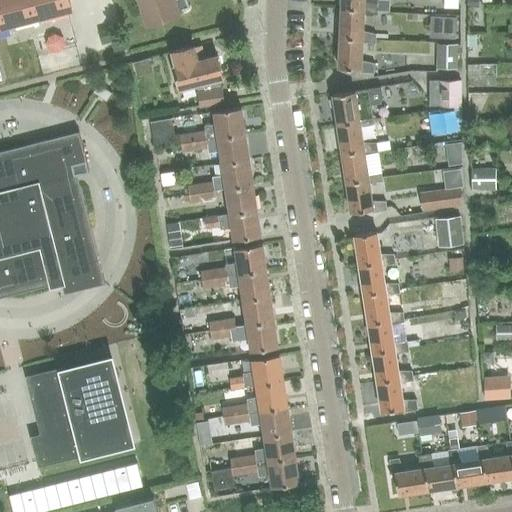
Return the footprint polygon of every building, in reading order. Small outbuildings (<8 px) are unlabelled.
[(0,0),(0,67),(0,65),(0,29),(71,11),(68,0),(0,0)] [(138,0),(147,26),(180,15),(179,11),(189,7),(186,0),(138,0)] [(377,4),(376,0),(341,0),(341,7),(363,8),(363,13),(376,14),(377,4)] [(443,0),(444,8),(458,8),(458,0),(443,0)] [(362,30),(363,13),(363,8),(341,7),(339,37),(362,38),(362,42),(375,43),(375,34),(362,30)] [(361,60),(362,42),(362,38),(339,37),(338,67),(359,68),(359,73),(360,73),(360,72),(373,72),(374,63),(361,60)] [(198,91),(200,105),(224,102),(222,87),(221,87),(219,79),(223,77),(217,54),(199,59),(195,45),(171,52),(174,66),(179,89),(210,81),(212,89),(198,91)] [(456,73),(456,72),(457,48),(437,47),(436,72),(456,73)] [(438,80),(438,95),(438,107),(461,106),(461,80),(438,80)] [(359,120),(360,124),(373,122),(368,88),(332,94),(333,98),(329,100),(330,106),(334,107),(337,124),(359,120)] [(218,138),(245,133),(241,107),(214,111),(216,124),(204,126),(205,131),(192,133),(195,150),(207,148),(206,139),(218,138)] [(363,142),(360,124),(359,120),(337,124),(342,153),(364,149),(364,154),(378,152),(376,143),(363,142)] [(0,297),(61,282),(64,294),(105,283),(77,175),(89,172),(79,132),(0,151),(0,297)] [(182,152),(195,150),(192,133),(179,135),(182,152)] [(222,163),(249,159),(245,133),(218,138),(206,139),(207,148),(208,148),(208,153),(220,151),(222,163)] [(367,171),(364,154),(364,149),(342,153),(346,182),(368,179),(369,183),(382,181),(381,172),(367,171)] [(214,190),(226,188),(253,184),(249,159),(222,163),(224,175),(212,177),(213,182),(200,184),(203,201),(215,199),(214,190)] [(471,190),(495,190),(496,169),(471,168),(471,190)] [(372,200),(369,183),(368,179),(346,182),(351,212),(372,209),(373,213),(374,213),(373,212),(387,210),(385,201),(372,200)] [(190,203),(203,201),(200,184),(187,186),(190,203)] [(230,214),(257,210),(253,184),(226,188),(230,214)] [(423,211),(463,205),(460,187),(420,192),(423,211)] [(164,200),(164,211),(184,210),(183,199),(164,200)] [(234,240),(261,236),(257,210),(230,214),(218,216),(204,218),(206,229),(220,226),(220,229),(232,227),(234,240)] [(464,244),(461,216),(435,219),(438,247),(464,244)] [(395,263),(394,261),(393,254),(380,253),(376,231),(354,235),(359,264),(381,261),(382,265),(395,263)] [(266,270),(262,244),(235,248),(238,263),(226,265),(226,268),(227,276),(239,274),(266,270)] [(432,270),(454,269),(454,254),(431,256),(432,270)] [(384,283),(382,265),(381,261),(359,264),(363,294),(385,290),(386,294),(399,292),(398,284),(384,283)] [(243,300),(270,296),(266,270),(239,274),(227,276),(226,268),(214,270),(216,286),(228,284),(229,288),(241,287),(243,300)] [(203,288),(216,286),(214,270),(201,272),(203,288)] [(389,312),(386,294),(385,290),(363,294),(368,323),(390,319),(391,324),(404,322),(402,313),(389,312)] [(247,325),(274,321),(270,296),(243,300),(246,316),(247,324),(247,325)] [(247,324),(235,326),(234,318),(222,320),(224,337),(231,336),(232,342),(249,340),(251,351),(278,347),(274,321),(247,325),(247,324)] [(393,341),(391,324),(390,319),(368,323),(372,352),(394,349),(395,353),(408,351),(407,342),(393,341)] [(211,339),(224,337),(222,320),(209,322),(211,339)] [(398,370),(395,353),(394,349),(372,352),(376,381),(399,378),(400,382),(413,380),(411,371),(398,370)] [(253,359),(254,371),(243,373),(243,377),(229,379),(231,389),(244,387),(257,385),(283,381),(279,355),(253,359)] [(65,366),(25,376),(39,429),(40,433),(30,436),(38,467),(133,443),(111,358),(66,370),(65,366)] [(402,399),(400,382),(399,378),(376,381),(381,411),(402,408),(403,413),(404,413),(404,411),(417,409),(416,400),(402,399)] [(509,398),(509,386),(509,380),(484,381),(485,399),(509,398)] [(248,412),(287,407),(283,381),(257,385),(258,397),(247,398),(248,404),(247,404),(248,412)] [(455,405),(465,404),(464,383),(454,383),(455,405)] [(237,422),(250,420),(248,412),(247,404),(235,406),(237,422)] [(224,424),(237,422),(235,406),(222,408),(224,424)] [(264,436),(291,432),(287,407),(248,412),(250,420),(251,426),(262,424),(264,436)] [(295,458),(291,432),(264,436),(266,448),(255,450),(255,455),(256,463),(268,461),(295,458)] [(511,458),(511,454),(507,455),(490,457),(485,444),(476,446),(478,459),(483,459),(486,481),(511,476),(511,458)] [(461,462),(457,451),(456,449),(447,450),(449,464),(453,463),(457,485),(486,481),(483,459),(478,459),(461,462)] [(453,463),(449,464),(432,466),(427,453),(418,455),(420,468),(424,468),(428,490),(457,485),(453,463)] [(270,475),(272,487),(299,483),(295,458),(268,461),(256,463),(255,455),(242,457),(245,473),(258,471),(259,477),(270,475)] [(232,475),(245,473),(242,457),(230,459),(232,475)] [(424,468),(420,468),(403,471),(398,458),(388,459),(391,473),(388,473),(389,474),(395,473),(398,494),(428,490),(424,468)] [(0,511),(32,511),(96,496),(90,473),(0,495),(0,511)] [(116,511),(157,511),(153,497),(115,506),(116,511)]
